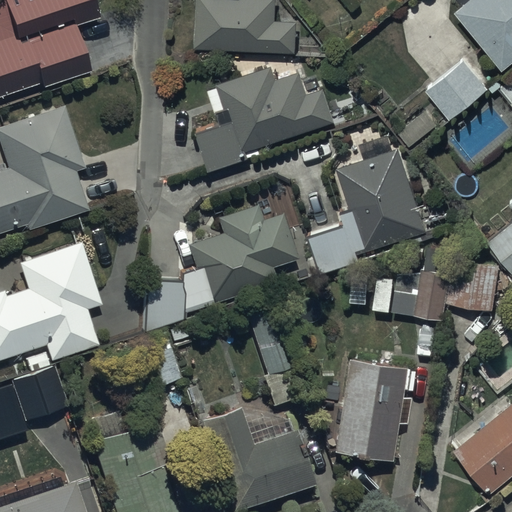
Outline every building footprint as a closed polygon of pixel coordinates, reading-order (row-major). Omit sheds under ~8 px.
[(0,0),(0,86),(36,74),(38,81),(88,64),(72,19),(97,10),(93,0),(0,0)] [(194,0),(194,45),(294,48),(295,18),(274,17),(274,0),(194,0)] [(511,0),(457,0),(452,4),(500,63),(511,53),(511,0)] [(462,54),(423,86),(447,114),(485,83),(462,54)] [(271,61),(215,78),(216,82),(206,85),(213,108),(216,107),(220,120),(197,127),(208,165),(246,153),(243,145),(323,120),(322,118),(332,115),(322,83),(319,84),(317,76),(302,80),(298,67),(275,74),(271,61)] [(511,70),(496,83),(511,102),(511,70)] [(60,100),(0,119),(0,149),(4,162),(0,163),(0,226),(24,219),(25,223),(84,203),(71,164),(81,161),(60,100)] [(396,128),(408,143),(436,120),(424,105),(396,128)] [(426,223),(397,140),(335,162),(349,202),(339,205),(343,217),(308,229),(321,266),(359,253),(360,255),(371,251),(368,243),(408,229),(411,237),(423,233),(420,225),(426,223)] [(180,315),(180,309),(275,279),(269,262),(296,254),(288,229),(294,227),(284,196),(256,205),(255,201),(215,214),(220,230),(185,241),(193,265),(177,270),(179,277),(144,275),(142,328),(180,315)] [(511,218),(487,239),(511,270),(511,218)] [(1,286),(0,286),(0,355),(43,343),(46,353),(95,338),(85,306),(98,301),(79,239),(16,258),(24,285),(3,291),(1,286)] [(396,270),(390,307),(442,316),(445,299),(491,307),(499,262),(482,259),(483,251),(427,241),(422,269),(396,270)] [(275,297),(243,307),(264,371),(260,372),(270,402),(312,388),(303,360),(296,362),(275,297)] [(178,373),(162,327),(120,341),(135,387),(178,373)] [(403,364),(346,354),(338,403),(320,400),(317,422),(333,425),(329,448),(388,458),(394,419),(404,420),(408,395),(398,393),(399,387),(407,388),(411,368),(402,367),(403,364)] [(0,384),(0,423),(24,415),(24,418),(68,403),(54,361),(9,376),(10,381),(0,384)] [(511,396),(453,446),(489,489),(511,469),(511,396)] [(237,403),(199,415),(229,508),(312,481),(294,425),(249,440),(237,403)] [(92,435),(87,437),(112,511),(175,511),(158,461),(166,459),(152,415),(125,424),(119,406),(86,417),(92,435)] [(83,511),(72,476),(0,500),(0,511),(83,511)]
